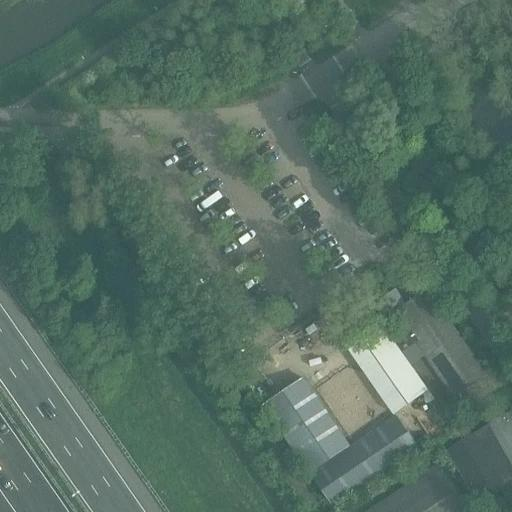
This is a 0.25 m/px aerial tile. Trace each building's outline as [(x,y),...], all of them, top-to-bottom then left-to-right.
[(409,334),(396,343),(403,352),(416,344),(454,400),(487,377),(429,291),(406,307),(395,291),(385,298),(409,334)] [(351,448),(304,380),(272,401),(264,407),(333,508),(342,503),(419,450),(396,417),(351,448)] [(464,399),(439,416),(446,426),(470,409),(464,399)] [(509,495),(506,497),(511,506),(511,413),(448,453),(479,503),(505,487),(509,495)] [(468,511),(438,466),(369,511),(468,511)]
